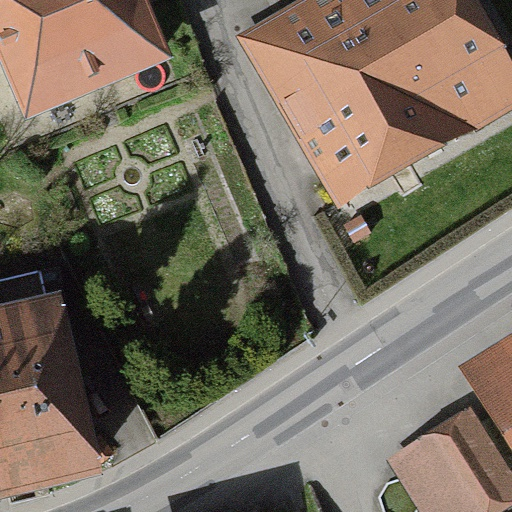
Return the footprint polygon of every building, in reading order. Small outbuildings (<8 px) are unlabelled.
[(0,0),(0,32),(32,111),(160,57),(135,0),(0,0)] [(453,0),(367,0),(282,49),(352,170),(501,85),(453,0)] [(53,319),(43,273),(0,282),(0,493),(14,490),(15,491),(92,473),(55,319),(53,319)] [(511,367),(479,388),(511,441),(511,367)] [(479,511),(511,491),(511,484),(477,427),(431,455),(466,511),(479,511)]
